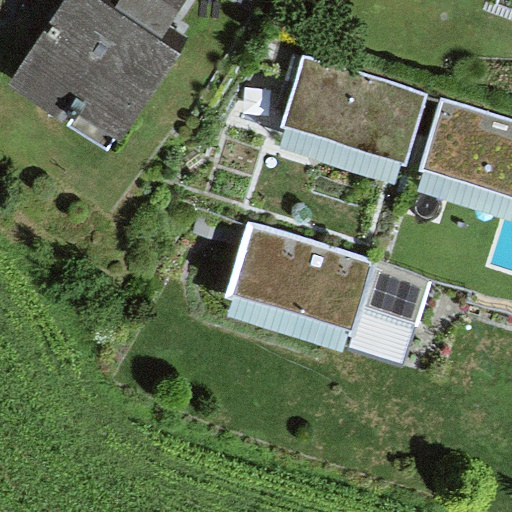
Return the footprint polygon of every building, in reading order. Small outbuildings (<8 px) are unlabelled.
[(54,0),(4,75),(107,145),(182,35),(164,22),(178,0),(54,0)] [(303,53),(285,111),(385,143),(408,151),(426,93),(303,53)] [(511,114),(445,92),(424,152),(499,177),(511,181),(511,114)] [(372,257),(253,216),(233,274),(352,315),(372,257)] [(372,272),(357,347),(413,358),(428,283),(372,272)]
